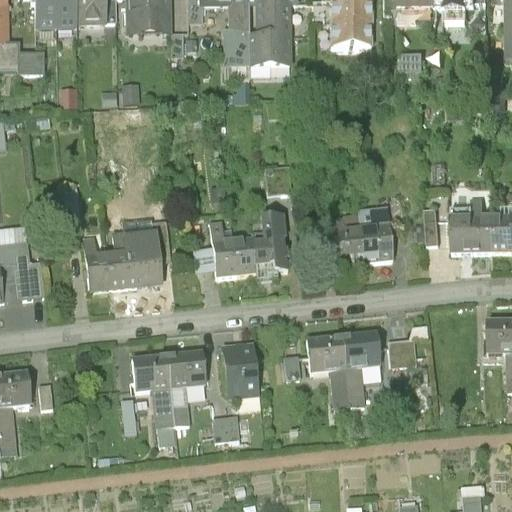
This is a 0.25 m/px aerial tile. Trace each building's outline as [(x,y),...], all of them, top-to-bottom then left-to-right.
[(53,35),(53,0),(29,0),(30,5),(30,11),(33,11),(33,36),(53,35)] [(77,31),(76,0),(53,0),(53,35),(76,35),(77,31)] [(76,0),(77,31),(104,30),(104,6),(103,0),(76,0)] [(125,0),(126,3),(126,42),(170,41),(168,0),(125,0)] [(228,12),(248,11),(247,0),(200,0),(201,3),(201,12),(228,12)] [(247,0),(248,11),(256,11),(290,11),(296,11),(295,0),(247,0)] [(394,22),(394,16),(394,0),(382,0),(383,22),(394,22)] [(394,0),(394,16),(438,16),(437,0),(394,0)] [(437,0),(438,16),(474,15),(474,9),(474,0),(437,0)] [(486,0),(474,0),(474,9),(486,9),(486,0)] [(201,29),(201,12),(201,3),(187,3),(187,29),(201,29)] [(331,3),(331,27),(371,26),(371,3),(331,3)] [(115,6),(104,6),(104,30),(115,30),(115,6)] [(493,25),(506,25),(506,7),(492,7),(493,25)] [(228,12),(228,37),(248,36),(248,11),(228,12)] [(290,43),(290,11),(256,11),(257,43),(290,43)] [(371,50),(371,26),(331,27),(331,50),(371,50)] [(249,43),(248,36),(228,37),(223,37),(224,73),(249,73),(249,43)] [(182,64),(182,41),(171,41),(171,64),(182,64)] [(290,73),(290,43),(257,43),(249,43),(249,73),(290,73)] [(0,76),(18,76),(18,61),(18,49),(7,50),(0,49),(0,76)] [(43,60),(18,61),(18,76),(19,81),(43,80),(43,60)] [(19,81),(18,76),(0,76),(0,98),(10,99),(9,81),(19,81)] [(138,110),(136,92),(122,93),(122,97),(118,97),(118,106),(123,106),(123,111),(138,110)] [(306,92),(298,97),(303,105),(311,100),(306,92)] [(75,94),(58,94),(59,115),(76,115),(75,94)] [(114,113),(114,101),(104,101),(105,113),(114,113)] [(466,102),(466,117),(489,116),(489,101),(466,102)] [(140,129),(140,116),(125,117),(126,130),(140,129)] [(25,123),(26,137),(49,135),(48,121),(25,123)] [(288,173),(265,176),(267,201),(291,199),(288,173)] [(80,242),(75,191),(62,193),(68,243),(80,242)] [(224,206),(223,194),(210,195),(212,207),(224,206)] [(450,258),(481,258),(480,223),(480,204),(470,204),(470,214),(450,215),(450,258)] [(359,217),(359,222),(365,270),(392,267),(386,215),(359,217)] [(511,218),(511,219),(511,222),(480,223),(481,258),(511,257),(511,253),(511,218)] [(335,273),(365,270),(359,222),(330,225),(335,273)] [(264,250),(252,252),(255,278),(255,281),(277,280),(277,278),(288,277),(281,223),(261,226),(264,250)] [(148,225),(123,228),(124,239),(149,236),(148,225)] [(216,283),(255,278),(252,252),(251,245),(223,248),(220,226),(209,228),(216,283)] [(152,230),(153,242),(155,242),(158,271),(168,270),(163,228),(152,230)] [(425,246),(424,230),(415,230),(415,234),(413,234),(413,243),(416,242),(416,246),(425,246)] [(88,298),(128,294),(122,245),(121,239),(111,240),(114,261),(94,263),(92,243),(82,244),(88,298)] [(153,242),(122,245),(128,294),(160,290),(158,271),(155,242),(153,242)] [(32,301),(44,300),(41,274),(30,275),(32,301)] [(507,395),(511,395),(511,325),(487,326),(487,358),(507,358),(507,395)] [(408,341),(424,340),(424,329),(407,330),(408,341)] [(218,349),(237,347),(235,334),(216,337),(218,349)] [(375,337),(341,341),(349,411),(363,410),(359,372),(379,370),(375,337)] [(334,413),(349,411),(341,341),(307,345),(310,378),(330,376),(334,413)] [(414,346),(388,349),(391,374),(417,371),(414,346)] [(250,354),(222,357),(227,406),(255,403),(250,354)] [(165,363),(168,395),(183,394),(203,392),(200,359),(165,363)] [(135,399),(151,397),(168,395),(165,363),(131,366),(135,399)] [(300,385),(298,364),(284,365),(286,387),(300,385)] [(0,380),(0,412),(11,412),(28,410),(25,377),(0,380)] [(50,392),(38,394),(40,417),(52,416),(50,392)] [(187,431),(183,394),(168,395),(173,432),(187,431)] [(173,432),(168,395),(151,397),(157,452),(174,450),(173,432)] [(134,429),(132,408),(121,409),(124,430),(134,429)] [(0,460),(16,459),(11,412),(0,412),(0,460)] [(212,426),(214,447),(250,443),(247,422),(212,426)] [(377,428),(362,424),(358,436),(373,440),(377,428)] [(479,511),(478,488),(458,489),(458,511),(479,511)]
